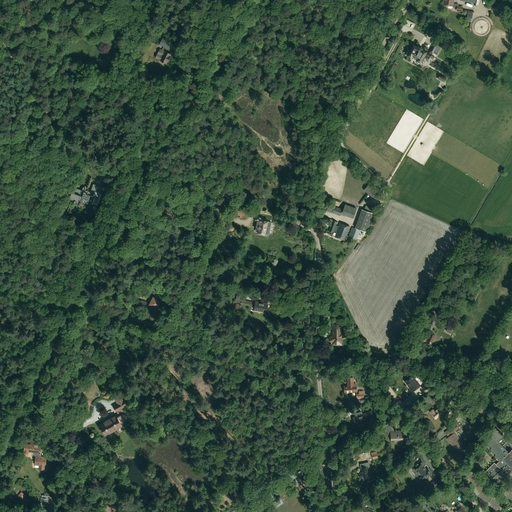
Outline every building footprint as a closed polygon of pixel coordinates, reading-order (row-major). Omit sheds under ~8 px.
[(457,10),(462,11),(462,7),(458,6),(458,4),(453,4),(453,0),(443,0),(442,6),(448,7),(448,5),(453,6),(452,7),(456,8),(457,8),(457,10)] [(165,52),(167,48),(168,48),(171,42),(162,38),(159,45),(163,46),(161,50),(160,49),(156,58),(161,60),(160,61),(166,63),(170,55),(165,52)] [(426,52),(421,49),(422,48),(418,46),(417,47),(413,44),(410,49),(407,48),(405,53),(407,54),(407,55),(411,57),(411,56),(416,59),(416,60),(420,62),(421,61),(423,63),(425,59),(429,61),(429,60),(431,61),(434,57),(431,55),(432,53),(433,53),(433,52),(437,55),(441,47),(437,45),(434,43),(430,51),(430,52),(429,54),(426,52)] [(375,200),(382,193),(370,183),(364,191),(375,200)] [(103,187),(93,184),(91,190),(101,193),(103,187)] [(91,195),(89,194),(90,192),(82,189),(82,190),(75,188),(74,192),(71,192),(70,195),(70,196),(70,197),(70,198),(71,198),(72,199),(74,200),(74,201),(78,202),(79,199),(81,200),(80,201),(84,202),(88,203),(91,195)] [(341,213),(353,217),(356,208),(344,204),(341,213)] [(340,216),(342,210),(328,205),(326,211),(340,216)] [(362,209),(355,228),(367,232),(373,213),(362,209)] [(247,213),(233,210),(232,215),(246,219),(247,215),(246,214),(247,213)] [(255,216),(254,220),(257,221),(255,229),(258,230),(257,233),(264,235),(267,221),(262,219),(262,218),(255,216)] [(329,231),(333,232),(333,231),(336,232),(335,237),(344,240),(349,226),(340,223),(338,226),(335,225),(337,222),(332,221),(329,231)] [(360,230),(353,228),(352,227),(349,237),(356,239),(360,230)] [(237,291),(235,299),(241,301),(241,304),(254,306),(253,309),(266,312),(267,303),(255,301),(254,303),(245,301),(246,293),(237,291)] [(154,310),(155,308),(156,308),(156,307),(157,308),(158,305),(157,305),(159,301),(158,300),(159,297),(156,295),(154,298),(153,297),(149,304),(150,304),(148,306),(154,310)] [(433,327),(436,320),(431,318),(428,325),(433,327)] [(332,336),(330,337),(331,341),(331,345),(340,345),(341,337),(345,335),(343,330),(341,331),(341,324),(332,324),(332,336)] [(434,339),(433,338),(435,335),(433,334),(432,334),(433,333),(432,333),(431,334),(430,333),(429,336),(426,343),(430,345),(432,341),(433,342),(434,339)] [(404,381),(410,387),(409,388),(412,392),(415,390),(414,389),(420,385),(412,375),(404,381)] [(347,378),(348,386),(344,386),(344,392),(349,391),(349,392),(356,391),(356,384),(353,384),(353,377),(347,378)] [(429,382),(422,387),(425,392),(432,386),(429,382)] [(434,390),(429,393),(431,395),(430,396),(434,401),(440,397),(434,390)] [(118,414),(99,425),(101,430),(102,430),(105,434),(125,423),(126,422),(127,421),(127,420),(128,419),(127,417),(127,416),(126,415),(125,415),(124,414),(123,414),(122,414),(120,415),(118,411),(127,405),(124,398),(123,399),(120,394),(113,397),(117,403),(113,406),(118,414)] [(431,413),(435,418),(443,412),(439,407),(434,410),(433,409),(430,411),(432,413),(431,413)] [(455,411),(453,409),(444,416),(446,418),(455,411)] [(371,410),(353,417),(355,424),(367,419),(366,417),(373,414),(371,410)] [(502,414),(499,416),(497,422),(504,429),(507,417),(502,414)] [(394,430),(388,423),(380,429),(385,435),(389,434),(390,434),(390,440),(403,439),(403,430),(394,430)] [(459,427),(456,423),(449,429),(452,433),(459,427)] [(498,478),(500,480),(503,477),(503,476),(506,472),(508,474),(511,470),(511,440),(509,438),(509,439),(505,435),(503,434),(503,431),(502,434),(500,433),(500,432),(498,431),(498,429),(495,429),(496,427),(493,426),(492,428),(489,431),(488,430),(487,432),(486,432),(490,436),(485,441),(486,441),(486,442),(489,444),(487,445),(491,449),(491,450),(491,449),(493,451),(492,452),(495,456),(495,457),(495,456),(497,458),(496,459),(499,462),(496,465),(494,462),(485,471),(494,481),(498,478)] [(459,451),(465,446),(455,432),(447,438),(453,446),(454,445),(459,451)] [(372,448),(370,443),(356,450),(358,454),(372,448)] [(47,457),(35,455),(34,465),(39,465),(38,469),(45,470),(45,466),(46,466),(47,457)] [(421,460),(411,467),(415,472),(417,471),(420,474),(418,476),(422,480),(431,473),(428,468),(426,470),(423,466),(424,464),(421,460)] [(364,464),(365,467),(361,467),(362,472),(359,472),(360,477),(368,475),(367,471),(370,471),(369,463),(364,464)] [(435,480),(427,486),(430,491),(439,485),(435,480)]
